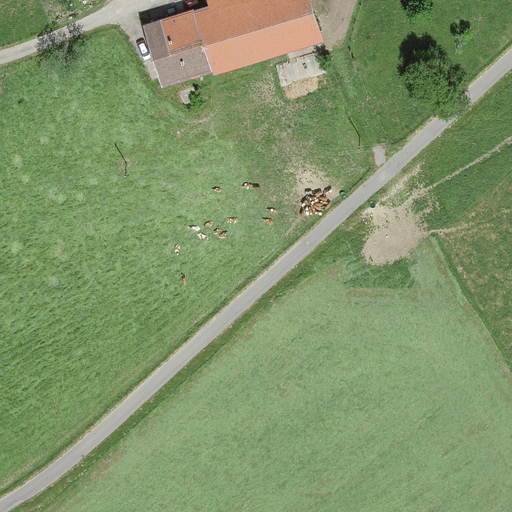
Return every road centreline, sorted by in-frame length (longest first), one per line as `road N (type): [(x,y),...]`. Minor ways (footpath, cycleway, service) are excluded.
road 1 (unclassified): [(511,56),(77,453),(0,502)]
road 2 (unclassified): [(0,57),(141,0)]
